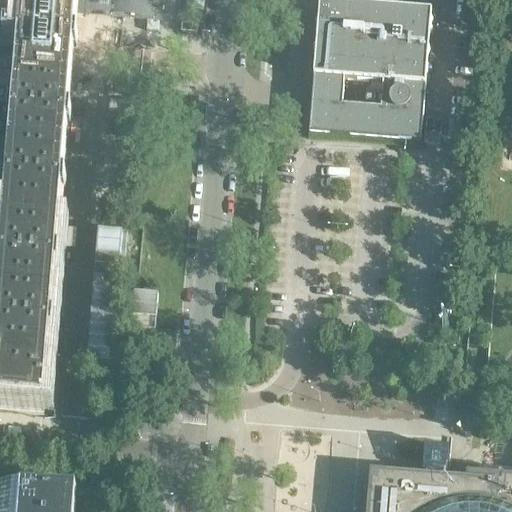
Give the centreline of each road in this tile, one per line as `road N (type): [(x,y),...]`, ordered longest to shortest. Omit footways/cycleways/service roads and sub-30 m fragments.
road 1 (unclassified): [(192,456),(229,0)]
road 2 (residential): [(192,456),(0,443)]
